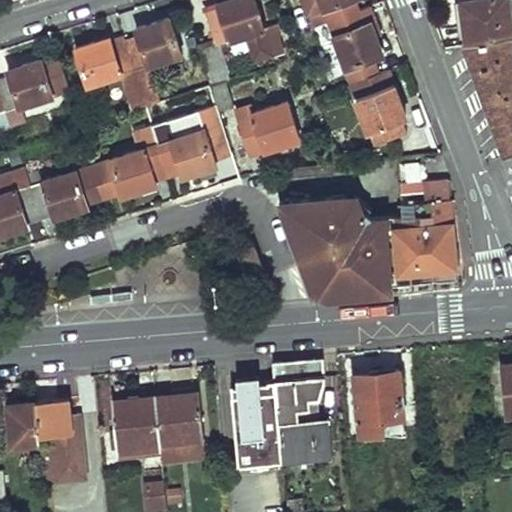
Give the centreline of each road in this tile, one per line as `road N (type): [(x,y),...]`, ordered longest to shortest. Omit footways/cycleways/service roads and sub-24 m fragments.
road 1 (residential): [(300,323),(261,213),(234,202),(0,284)]
road 2 (tertiary): [(509,305),(473,175),(407,0)]
road 3 (secondary): [(0,348),(300,323)]
road 4 (secondary): [(300,323),(509,305)]
